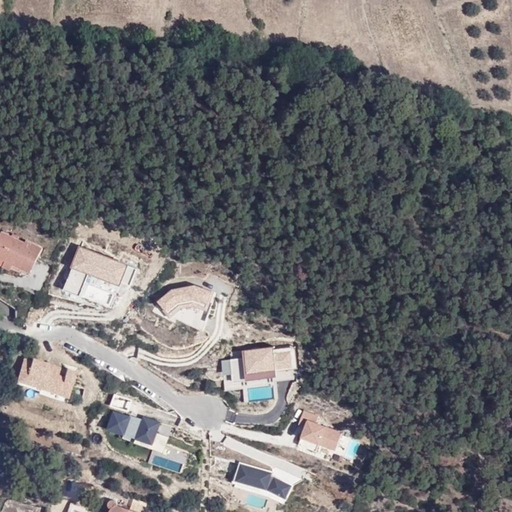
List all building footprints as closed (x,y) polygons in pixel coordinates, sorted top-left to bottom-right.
[(26,274),(37,249),(21,242),(20,245),(0,235),(0,261),(10,266),(26,274)] [(80,248),(65,290),(84,297),(89,285),(116,295),(131,285),(137,270),(80,248)] [(0,270),(6,274),(10,266),(0,261),(0,270)] [(174,287),(156,304),(170,320),(181,310),(192,309),(207,313),(214,292),(196,284),(174,287)] [(273,345),(242,350),(243,355),(246,377),(275,372),(273,350),(273,345)] [(292,347),(273,350),(275,372),(297,369),(292,347)] [(243,355),(231,357),(232,379),(246,377),(243,355)] [(31,361),(23,358),(16,382),(24,386),(31,361)] [(32,359),(31,361),(24,386),(65,403),(72,388),(62,383),(66,370),(32,359)] [(78,371),(66,367),(66,370),(62,383),(72,388),(78,371)] [(304,408),(299,425),(306,427),(308,421),(316,424),(319,415),(304,408)] [(131,417),(114,411),(107,433),(124,439),(131,417)] [(142,421),(135,442),(153,448),(157,433),(162,422),(144,416),(142,421)] [(142,421),(131,417),(124,439),(135,442),(142,421)] [(316,424),(308,421),(306,427),(301,441),(336,452),(341,432),(316,424)] [(153,448),(135,442),(134,446),(163,456),(169,438),(157,433),(153,448)] [(272,473),(240,463),(234,484),(267,495),(272,476),(272,473)] [(272,476),(267,495),(285,505),(294,488),(272,476)] [(112,501),(108,503),(108,506),(108,509),(110,511),(116,507),(116,505),(115,503),(112,501)]
